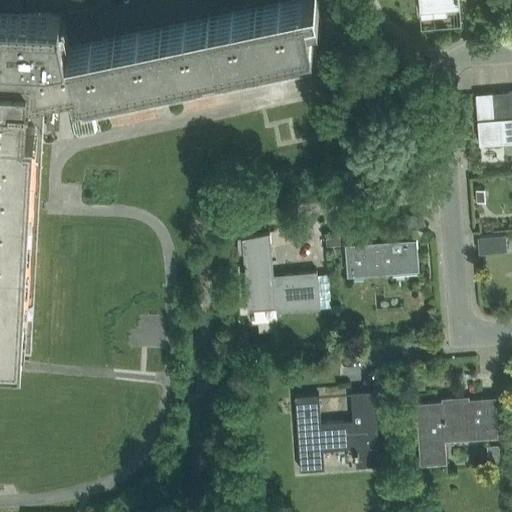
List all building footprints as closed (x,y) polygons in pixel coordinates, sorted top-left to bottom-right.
[(74,76),(78,94),(83,120),(321,70),(309,14),(320,11),(317,0),(279,0),(68,44),(60,9),(11,6),(11,0),(0,0),(0,350),(32,352),(46,93),(31,88),(30,84),(74,76)] [(419,0),(420,12),(460,8),(459,0),(419,0)] [(494,119),(510,118),(508,92),(492,93),(494,119)] [(494,119),(492,93),(476,94),(478,120),(494,119)] [(47,103),(46,128),(59,129),(60,104),(47,103)] [(480,143),(511,140),(511,117),(510,118),(494,119),(478,120),(479,145),(480,145),(480,143)] [(484,189),(476,190),(476,202),(485,202),(484,189)] [(397,230),(426,224),(423,211),(395,217),(397,230)] [(264,232),(238,237),(240,251),(267,245),(264,232)] [(506,235),(478,236),(479,252),(507,250),(506,235)] [(341,244),(341,236),(326,237),(327,245),(341,244)] [(348,275),(420,270),(417,238),(345,244),(348,275)] [(317,271),(280,274),(246,277),(249,309),(320,303),(317,271)] [(356,466),(380,464),(375,389),(351,391),(353,420),(321,422),(319,394),(295,395),(300,470),(324,468),(323,449),(355,447),(356,466)] [(496,396),(483,397),(460,399),(457,396),(445,397),(443,400),(416,402),(420,464),(447,462),(445,440),(499,436),(496,396)] [(488,464),(500,463),(499,444),(486,445),(488,464)]
